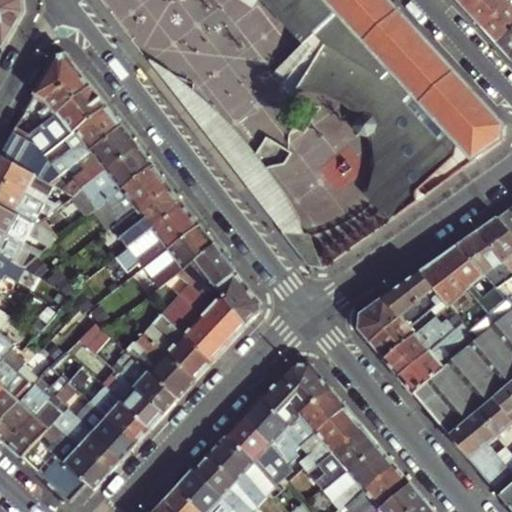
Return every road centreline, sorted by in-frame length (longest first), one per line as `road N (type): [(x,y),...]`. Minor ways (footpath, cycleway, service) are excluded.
road 1 (residential): [(311,314),(60,4)]
road 2 (residential): [(311,314),(119,511)]
road 3 (residential): [(477,511),(311,314)]
road 4 (residential): [(511,176),(311,314)]
road 5 (residential): [(423,0),(511,95)]
road 6 (residential): [(60,4),(0,111)]
